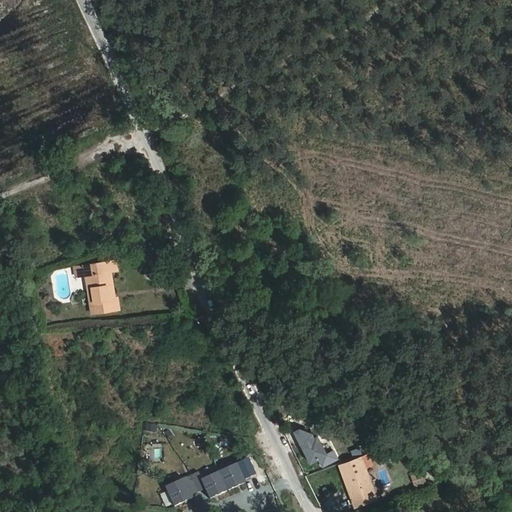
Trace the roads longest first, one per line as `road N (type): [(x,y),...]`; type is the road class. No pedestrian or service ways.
road 1 (tertiary): [(311,511),(151,135),(84,0)]
road 2 (track): [(0,176),(396,0)]
